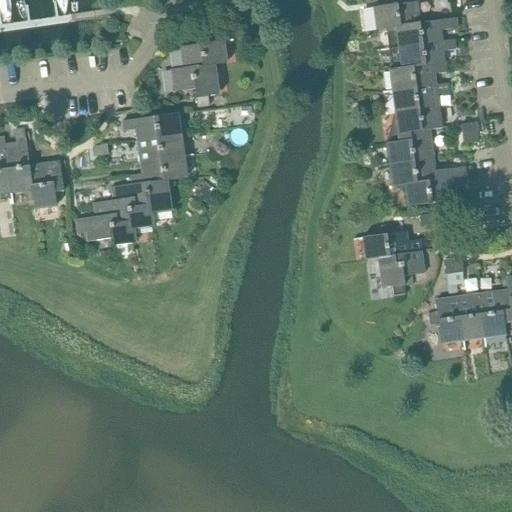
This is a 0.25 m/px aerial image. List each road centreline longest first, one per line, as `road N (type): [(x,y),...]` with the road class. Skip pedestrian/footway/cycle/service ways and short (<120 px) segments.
road 1 (residential): [(0,96),(126,78),(163,23),(201,0)]
road 2 (residential): [(511,155),(492,0)]
